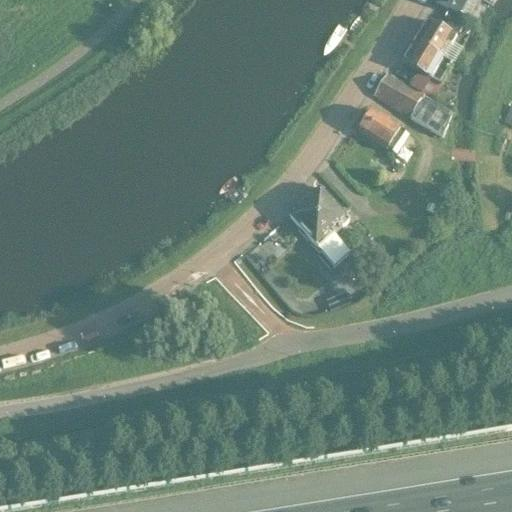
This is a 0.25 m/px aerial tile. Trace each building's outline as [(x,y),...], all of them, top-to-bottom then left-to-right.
[(461,18),(468,0),(438,0),(436,5),(461,18)] [(449,49),(454,40),(442,33),(430,25),(427,23),(421,32),(419,31),(413,40),(416,41),(414,43),(438,57),(444,46),(449,49)] [(463,30),(457,27),(449,23),(442,33),(454,40),(457,41),(463,30)] [(452,65),(438,57),(414,43),(412,46),(410,45),(405,54),(407,55),(402,64),(422,77),(437,86),(439,87),(452,65)] [(422,77),(411,93),(427,103),(437,86),(422,77)] [(452,119),(427,103),(411,93),(405,89),(386,78),(374,98),(442,141),(452,119)] [(511,127),(511,108),(511,109),(505,106),(500,116),(507,119),(505,124),(511,127)] [(359,131),(358,134),(387,153),(401,133),(371,113),(365,122),(362,124),(359,128),(359,131)] [(309,198),(303,203),(334,237),(349,223),(320,191),(312,198),(309,198)] [(341,245),(334,237),(303,203),(297,208),(297,212),(289,219),(334,269),(350,256),(341,245)] [(348,298),(333,304),(337,313),(352,307),(348,298)]
